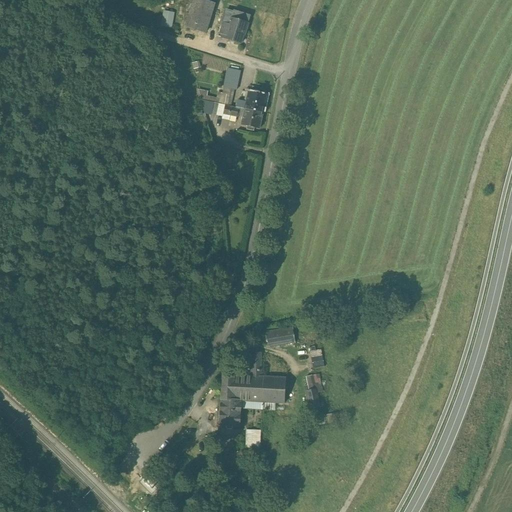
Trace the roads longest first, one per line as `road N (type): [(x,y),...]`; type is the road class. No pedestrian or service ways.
road 1 (unclassified): [(289,72),(235,311),(163,440),(145,447)]
road 2 (secondary): [(403,511),(471,365),(511,204)]
road 3 (unclassified): [(69,0),(289,72)]
